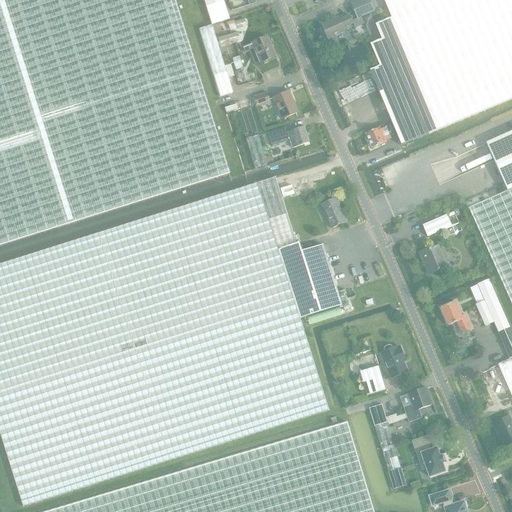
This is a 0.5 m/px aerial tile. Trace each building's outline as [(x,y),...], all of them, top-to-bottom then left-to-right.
[(0,0),(0,245),(228,174),(173,0),(0,0)] [(358,18),(384,7),(381,0),(356,0),(351,2),(358,18)] [(380,67),(370,71),(401,146),(511,99),(511,0),(384,0),(392,18),(376,25),(382,40),(371,45),(380,67)] [(358,19),(352,21),(355,28),(365,23),(373,41),(380,38),(373,23),(374,23),(371,14),(358,19)] [(339,35),(345,33),(342,27),(353,23),(350,16),(339,20),(338,18),(322,25),(327,38),(328,38),(330,42),(332,47),(339,44),(337,38),(340,36),(339,35)] [(243,18),(233,21),(235,26),(245,22),(243,18)] [(233,20),(226,22),(229,31),(236,29),(235,26),(233,21),(233,20)] [(227,79),(224,67),(211,24),(198,28),(219,96),(231,93),(227,79)] [(237,32),(217,38),(218,42),(238,37),(237,32)] [(256,64),(271,58),(274,57),(269,45),(266,37),(250,43),(251,44),(243,48),(245,53),(249,51),(251,56),(253,56),(256,64)] [(239,56),(232,58),(235,70),(242,68),(239,56)] [(282,118),(297,112),(288,92),(273,98),(282,118)] [(257,106),(269,102),(267,93),(254,96),(257,106)] [(379,126),(380,129),(367,135),(372,148),(386,142),(385,140),(390,139),(396,136),(389,122),(379,126)] [(287,127),(282,129),(270,132),(267,133),(272,147),(290,141),(292,148),(297,147),(309,143),(304,127),(288,132),(287,127)] [(511,131),(487,143),(508,191),(511,189),(511,131)] [(258,135),(246,139),(255,169),(267,165),(258,135)] [(329,410),(300,319),(279,250),(296,244),(275,178),(0,265),(0,436),(23,507),(329,410)] [(292,185),(280,189),(283,198),(294,194),(292,185)] [(511,189),(508,191),(469,209),(511,304),(511,189)] [(331,228),(345,221),(335,199),(321,205),(331,228)] [(447,215),(423,226),(428,237),(452,227),(447,215)] [(299,243),(296,244),(279,250),(300,319),(342,306),(323,245),(302,252),(299,243)] [(420,253),(421,256),(425,264),(427,263),(432,274),(449,266),(442,250),(445,249),(443,243),(420,253)] [(484,300),(475,304),(483,322),(486,327),(495,323),(510,359),(511,358),(511,331),(489,280),(484,282),(477,285),(478,285),(484,300)] [(345,290),(339,292),(345,311),(351,309),(345,290)] [(463,334),(471,331),(465,315),(461,317),(455,302),(442,308),(449,325),(458,322),(463,334)] [(385,352),(381,353),(391,379),(407,372),(401,358),(404,357),(400,347),(397,348),(396,347),(392,349),(391,346),(389,346),(385,347),(384,349),(385,352)] [(509,359),(498,364),(499,367),(510,393),(511,396),(511,358),(510,359),(509,359)] [(378,366),(360,371),(367,395),(385,390),(378,366)] [(464,381),(473,401),(478,399),(469,379),(464,381)] [(412,405),(404,408),(406,414),(407,419),(409,423),(422,419),(419,410),(433,405),(427,389),(427,388),(408,395),(412,405)] [(370,409),(394,489),(406,486),(382,405),(370,409)] [(511,424),(509,417),(493,424),(497,434),(499,433),(505,447),(510,445),(510,447),(511,446),(511,424)] [(374,511),(348,423),(47,511),(374,511)] [(429,435),(413,441),(416,451),(421,449),(425,462),(421,464),(423,470),(428,469),(430,477),(446,471),(443,463),(445,462),(443,456),(441,456),(438,448),(431,450),(430,445),(432,444),(429,435)] [(449,490),(429,496),(432,506),(444,502),(445,507),(446,511),(467,511),(464,501),(452,505),(450,500),(451,500),(449,490)]
